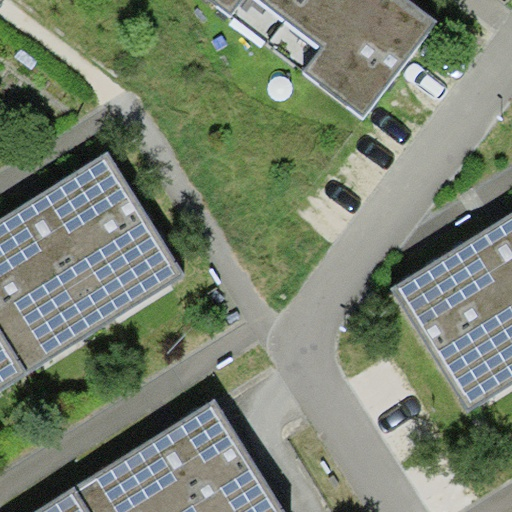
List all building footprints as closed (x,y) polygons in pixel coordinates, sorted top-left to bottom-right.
[(367,117),(434,29),(396,0),(212,0),(236,18),(249,0),(264,0),(326,47),(308,72),(367,117)] [(0,232),(0,288),(45,361),(188,273),(118,160),(0,232)] [(511,224),(399,295),(471,410),(511,383),(511,224)] [(0,388),(45,361),(0,288),(0,388)] [(92,482),(111,511),(291,511),(222,401),(92,482)] [(42,511),(111,511),(92,482),(42,511)]
